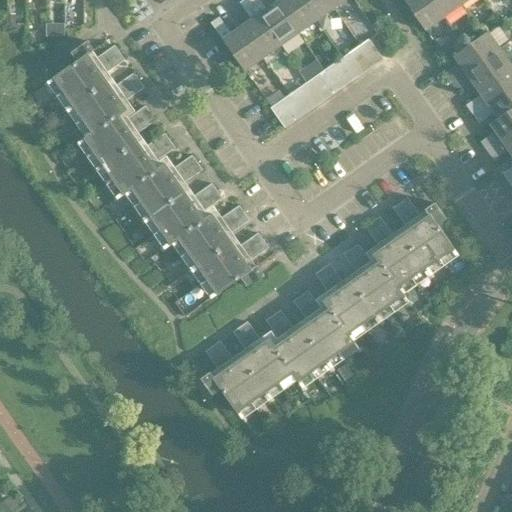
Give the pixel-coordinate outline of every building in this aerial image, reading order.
[(241,27),(263,59),(281,46),(248,0),(244,0),(240,3),(251,20),(241,27)] [(298,34),(276,2),(266,10),(259,0),(248,0),(281,46),(298,34)] [(316,21),(301,0),(279,0),(276,2),(298,34),(316,21)] [(334,9),(327,0),(301,0),(316,21),(334,9)] [(327,0),(334,9),(346,0),(327,0)] [(444,18),(431,0),(403,0),(425,31),(444,18)] [(431,0),(444,18),(461,5),(457,0),(431,0)] [(263,59),(241,27),(230,34),(219,18),(211,23),(245,72),(263,59)] [(450,83),(500,48),(488,32),(454,56),(459,64),(444,74),(450,83)] [(358,47),(372,67),(383,59),(369,40),(358,47)] [(124,195),(132,189),(131,189),(158,170),(157,169),(153,163),(175,148),(165,134),(143,149),(134,136),(155,121),(145,106),(124,122),(120,116),(128,110),(123,103),(144,88),(134,73),(113,89),(103,75),(125,60),(115,46),(93,61),(89,54),(94,51),(87,41),(71,53),(77,61),(53,78),(92,133),(84,138),(104,167),(124,195)] [(358,47),(349,54),(363,73),(372,67),(358,47)] [(511,64),(500,48),(450,83),(457,92),(471,81),(476,88),(511,64)] [(363,73),(349,54),(339,60),(353,80),(363,73)] [(339,60),(329,67),(343,87),(353,80),(339,60)] [(472,114),(511,86),(511,65),(511,64),(476,88),(481,95),(466,105),(472,114)] [(343,87),(329,67),(320,74),(334,94),(343,87)] [(320,74),(310,81),(324,101),(334,94),(320,74)] [(314,107),(324,101),(310,81),(300,87),(314,107)] [(511,109),(511,86),(472,114),(479,123),(493,113),(498,119),(498,120),(511,109)] [(300,87),(291,94),(305,114),(314,107),(300,87)] [(291,94),(281,101),(295,121),(305,114),(291,94)] [(285,128),(295,121),(281,101),(271,108),(285,128)] [(487,151),(511,133),(511,109),(498,120),(498,119),(490,124),(495,132),(481,142),(487,151)] [(511,155),(511,133),(487,151),(493,160),(508,150),(511,155)] [(131,189),(132,189),(171,245),(179,240),(218,295),(241,278),(247,286),(263,275),(257,266),(251,269),(247,263),(268,248),(258,233),(237,249),(228,236),(249,221),(239,206),(218,221),(212,214),(204,219),(200,213),(222,198),(212,184),(190,199),(181,185),(202,170),(192,156),(170,171),(165,164),(157,169),(158,170),(131,189)] [(509,182),(511,180),(511,167),(503,174),(509,182)] [(348,335),(349,335),(405,296),(399,288),(454,249),(437,225),(445,220),(446,219),(435,203),(425,210),(429,215),(423,220),(407,198),(393,208),(408,230),(395,239),(380,217),(366,227),(381,249),(373,254),(379,262),(373,266),(358,245),(344,255),(359,276),(345,286),(330,264),(315,274),(331,296),(323,301),(329,309),(329,308),(348,335)] [(355,343),(349,335),(348,335),(329,308),(329,309),(323,313),(308,291),(294,301),(309,323),(296,332),(280,311),(266,321),(281,342),(275,346),(270,338),(263,343),(247,322),(233,332),(248,354),(235,363),(220,341),(206,352),(221,373),(214,378),(210,372),(201,379),(212,395),(221,389),(237,413),(292,374),(298,382),(355,343)]
